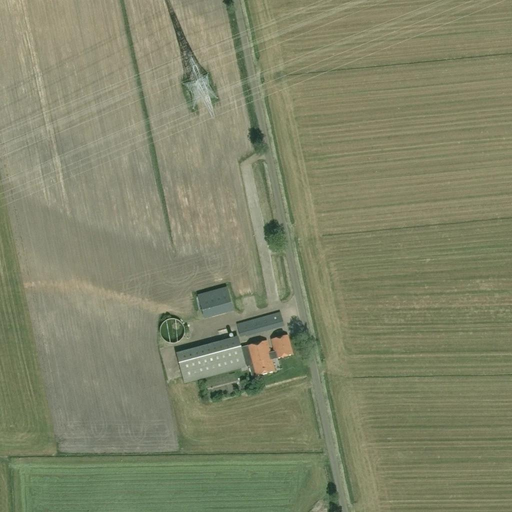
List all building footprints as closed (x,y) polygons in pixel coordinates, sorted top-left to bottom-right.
[(257,204),(245,207),(255,252),(267,249),(257,204)] [(233,311),(226,287),(197,295),(203,319),(233,311)] [(280,312),(236,324),(240,338),(284,326),(280,312)] [(267,340),(241,347),(238,337),(176,353),(184,383),(241,368),(242,372),(248,370),(247,367),(249,367),(252,377),(275,371),(272,360),(292,354),(287,335),(271,339),(274,351),(270,352),(267,340)] [(161,362),(173,359),(173,355),(172,346),(158,349),(161,362)]
